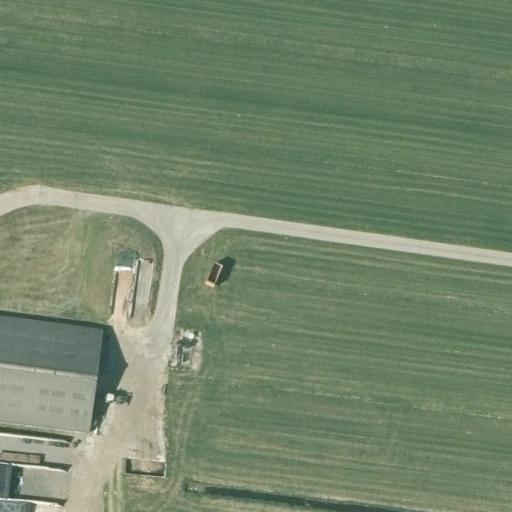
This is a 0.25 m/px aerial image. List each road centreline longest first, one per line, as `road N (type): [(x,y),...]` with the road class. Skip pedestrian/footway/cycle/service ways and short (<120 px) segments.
road 1 (track): [(0,211),(28,196),(511,260)]
road 2 (track): [(179,215),(162,334),(82,466),(77,511)]
